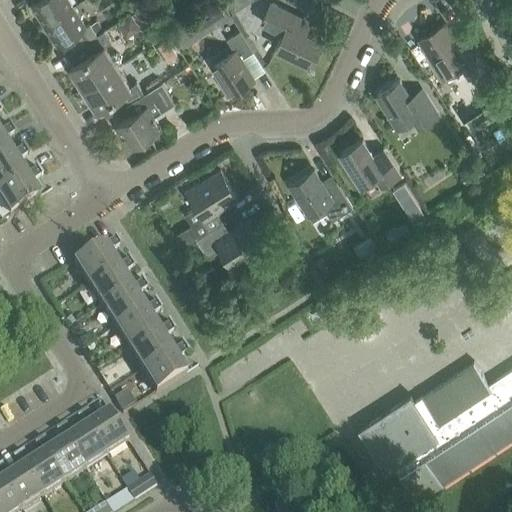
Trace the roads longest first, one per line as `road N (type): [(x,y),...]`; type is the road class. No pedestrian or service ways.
road 1 (residential): [(0,448),(78,398),(0,260),(99,197)]
road 2 (residential): [(99,197),(217,130),(303,123),(323,113),(367,18)]
road 3 (residential): [(0,34),(99,197)]
